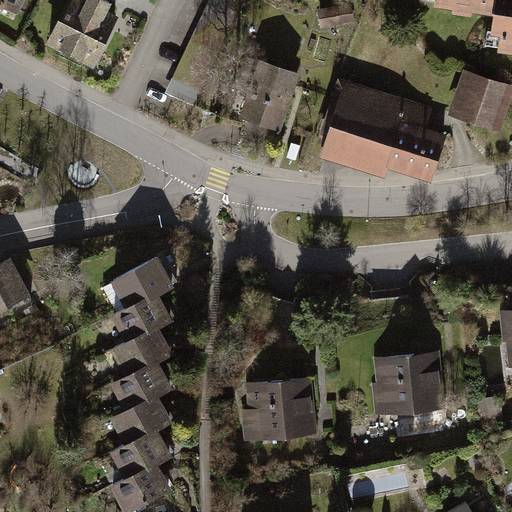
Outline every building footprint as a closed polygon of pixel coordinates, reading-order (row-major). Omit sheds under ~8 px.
[(79,0),(69,0),(50,40),(93,62),(115,18),(104,13),(110,1),(107,0),(88,0),(86,4),(79,0)] [(244,0),(213,0),(213,1),(240,14),(246,1),(244,0)] [(435,0),(436,0),(498,10),(499,0),(435,0)] [(511,0),(499,0),(498,10),(494,32),(501,33),(499,46),(511,47),(511,0)] [(213,1),(206,15),(233,27),(240,14),(213,1)] [(337,7),(327,8),(330,24),(340,23),(340,21),(352,20),(349,6),(337,8),(337,7)] [(206,15),(200,28),(227,40),(233,27),(206,15)] [(200,28),(194,41),(221,54),(227,40),(200,28)] [(194,41),(188,54),(215,67),(221,54),(194,41)] [(188,54),(181,67),(208,80),(215,67),(188,54)] [(262,61),(244,116),(247,117),(239,142),(269,152),(277,126),(295,72),(262,61)] [(181,67),(175,81),(202,93),(208,80),(181,67)] [(475,76),(462,113),(490,122),(502,85),(475,76)] [(175,81),(169,94),(196,107),(202,93),(175,81)] [(346,82),(327,140),(432,175),(443,140),(423,133),(430,110),(346,82)] [(156,258),(115,279),(130,306),(156,292),(170,285),(156,258)] [(6,261),(0,263),(0,306),(3,305),(6,310),(31,297),(28,292),(23,294),(6,261)] [(130,306),(115,313),(129,340),(156,326),(170,318),(156,292),(130,306)] [(510,336),(511,360),(511,309),(502,311),(505,337),(510,336)] [(129,340),(115,347),(129,374),(155,360),(170,353),(156,326),(129,340)] [(374,382),(378,413),(388,412),(388,407),(441,402),(436,352),(432,352),(430,347),(417,348),(417,354),(377,358),(379,382),(374,382)] [(129,374),(114,381),(128,408),(155,394),(169,387),(155,360),(129,374)] [(256,409),(258,432),(313,427),(308,377),(248,383),(251,409),(256,409)] [(128,408),(114,415),(128,442),(155,427),(169,420),(155,394),(128,408)] [(501,395),(479,398),(481,422),(503,419),(501,395)] [(128,442),(114,449),(128,476),(155,462),(169,455),(155,427),(128,442)] [(128,476),(114,483),(128,510),(168,488),(155,462),(128,476)]
